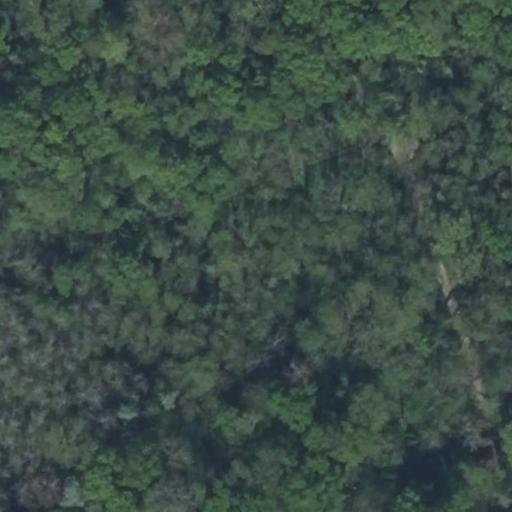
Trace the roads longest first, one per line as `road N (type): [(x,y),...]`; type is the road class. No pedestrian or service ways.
road 1 (track): [(511,91),(402,150),(379,143),(47,241),(0,268)]
road 2 (track): [(330,0),(402,150),(439,281),(511,466)]
